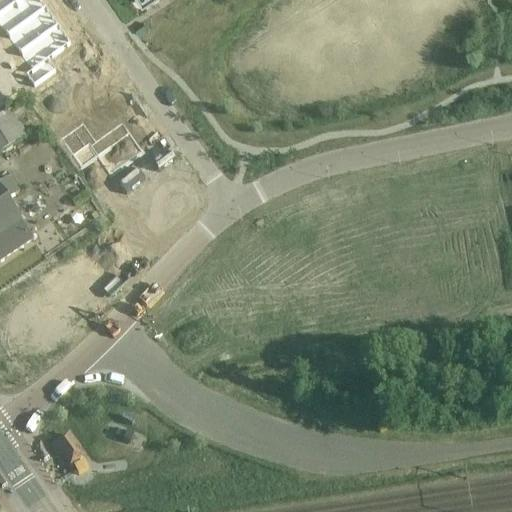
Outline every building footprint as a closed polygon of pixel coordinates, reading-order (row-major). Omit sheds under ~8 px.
[(0,0),(0,17),(25,0),(0,0)] [(40,0),(25,0),(0,17),(0,26),(8,38),(48,11),(40,0)] [(48,11),(8,38),(21,56),(60,28),(48,11)] [(60,28),(21,56),(33,73),(26,78),(35,90),(58,74),(50,64),(73,48),(60,28)] [(56,112),(42,122),(53,139),(79,121),(67,104),(94,86),(79,64),(46,87),(59,105),(53,109),(56,112)] [(0,121),(0,159),(29,141),(12,114),(0,121)] [(82,126),(60,141),(80,169),(95,158),(109,178),(142,155),(121,125),(95,144),(82,126)] [(0,265),(34,243),(22,225),(23,225),(8,203),(21,194),(11,179),(0,186),(0,265)] [(131,196),(110,211),(125,232),(140,222),(152,238),(184,215),(167,191),(141,209),(131,196)] [(228,283),(180,317),(203,350),(200,352),(202,354),(243,325),(252,318),(256,323),(250,327),(251,329),(289,302),(273,279),(272,280),(254,253),(258,251),(257,249),(218,276),(219,278),(222,275),(228,283)] [(57,447),(72,468),(85,459),(69,438),(57,447)]
